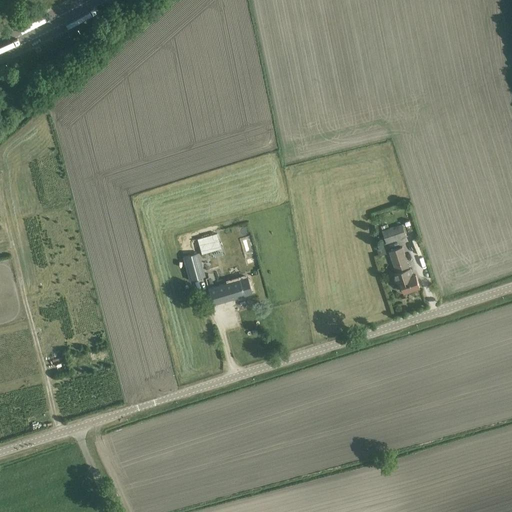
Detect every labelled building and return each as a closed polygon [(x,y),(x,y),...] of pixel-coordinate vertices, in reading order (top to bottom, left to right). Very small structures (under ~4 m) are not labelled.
[(52,10),(28,22),(30,26),(54,15),(52,10)] [(387,244),(406,237),(402,224),(382,231),(387,244)] [(202,254),(221,248),(217,233),(198,239),(202,254)] [(394,273),(397,282),(401,281),(405,292),(420,287),(416,275),(413,276),(410,268),(409,268),(402,247),(389,251),(396,273),(394,273)] [(222,258),(229,256),(227,248),(202,255),(205,265),(222,260),(222,258)] [(198,253),(183,257),(189,280),(204,276),(198,253)] [(240,264),(224,269),(220,270),(222,278),(242,273),(240,264)] [(206,288),(209,295),(211,305),(251,293),(246,277),(206,288)]
